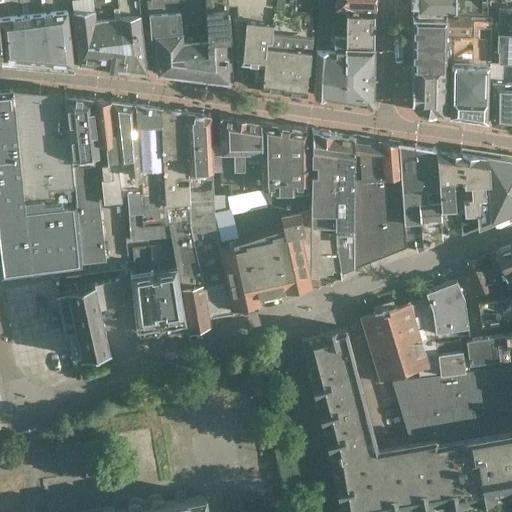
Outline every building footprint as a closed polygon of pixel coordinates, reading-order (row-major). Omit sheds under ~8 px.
[(0,0),(0,42),(1,52),(1,54),(26,56),(19,0),(0,0)] [(19,0),(26,56),(48,59),(41,0),(19,0)] [(73,61),(66,10),(65,0),(41,0),(48,59),(73,61)] [(78,61),(99,64),(91,0),(65,0),(66,10),(72,10),(78,61)] [(91,0),(99,64),(124,67),(118,14),(119,14),(117,0),(91,0)] [(118,14),(124,67),(146,69),(150,70),(141,0),(117,0),(119,14),(118,14)] [(182,41),(178,0),(146,0),(149,13),(149,28),(154,31),(156,72),(184,76),(180,41),(182,41)] [(205,78),(203,57),(207,57),(205,39),(208,38),(204,9),(203,0),(178,0),(182,41),(180,41),(184,76),(205,78)] [(226,5),(225,0),(203,0),(204,9),(208,38),(205,39),(207,57),(203,57),(205,78),(232,82),(226,5)] [(225,0),(226,5),(245,3),(245,16),(233,15),(237,83),(261,87),(261,86),(262,86),(264,36),(269,36),(270,19),(272,19),(273,0),(225,0)] [(273,0),(272,19),(270,19),(269,36),(264,36),(262,86),(282,88),(282,89),(305,92),(307,69),(308,69),(314,13),(293,11),(294,0),(273,0)] [(343,98),(344,50),(345,10),(344,10),(345,5),(336,5),(336,0),(318,0),(318,8),(316,47),(314,94),(343,98)] [(486,0),(413,0),(413,14),(443,14),(443,13),(443,9),(456,9),(456,11),(487,11),(486,0)] [(373,50),(373,11),(373,6),(345,5),(344,10),(345,10),(344,50),(373,50)] [(511,8),(498,8),(496,48),(498,48),(497,59),(511,59),(511,8)] [(445,30),(445,13),(443,13),(443,14),(442,18),(412,18),(412,42),(445,42),(445,30)] [(471,30),(471,15),(471,14),(445,13),(445,30),(471,30)] [(489,49),(491,15),(471,15),(471,30),(470,39),(475,40),(475,54),(470,54),(470,62),(467,62),(465,116),(487,119),(487,63),(490,63),(490,60),(489,49)] [(470,39),(471,30),(445,30),(445,42),(451,46),(450,114),(465,116),(467,62),(470,62),(470,54),(475,54),(475,40),(470,39)] [(445,42),(412,42),(411,66),(438,66),(438,59),(445,59),(445,42)] [(373,50),(344,50),(343,98),(369,102),(372,99),(373,50)] [(438,66),(411,66),(411,101),(417,109),(444,113),(445,59),(438,59),(438,66)] [(490,60),(490,63),(489,79),(491,79),(491,120),(511,123),(511,59),(497,59),(497,60),(490,60)] [(65,110),(64,91),(47,89),(47,88),(29,88),(14,86),(12,86),(23,196),(27,248),(0,250),(0,272),(82,262),(74,182),(67,110),(65,110)] [(12,86),(0,87),(0,250),(27,248),(23,196),(12,86)] [(100,172),(91,95),(64,91),(65,110),(67,110),(74,182),(82,262),(107,259),(95,173),(100,172)] [(109,97),(91,95),(100,172),(103,199),(121,198),(109,97)] [(134,101),(109,97),(121,198),(124,226),(144,224),(142,211),(134,101)] [(166,222),(159,105),(134,101),(142,211),(144,224),(166,222)] [(198,261),(190,220),(188,201),(188,182),(177,183),(176,176),(188,176),(185,108),(159,105),(166,222),(169,222),(186,322),(187,331),(211,323),(210,315),(198,261)] [(190,220),(213,220),(212,184),(210,112),(185,108),(188,176),(188,182),(188,201),(190,220)] [(278,123),(261,120),(219,113),(221,179),(228,180),(229,192),(251,187),(261,185),(271,213),(279,212),(280,212),(311,206),(311,154),(306,154),(305,126),(278,122),(278,123)] [(311,154),(311,206),(311,273),(317,273),(317,270),(324,270),(324,268),(331,268),(331,265),(337,266),(337,268),(338,268),(339,271),(342,270),(336,238),(336,131),(312,127),(311,154)] [(353,134),(336,131),(336,238),(342,270),(353,265),(353,134)] [(353,265),(378,256),(405,245),(398,141),(353,134),(353,265)] [(413,144),(398,141),(405,245),(406,254),(415,251),(413,227),(408,227),(408,211),(419,211),(413,144)] [(435,148),(413,144),(419,211),(408,211),(408,227),(413,227),(416,250),(442,240),(441,230),(435,148)] [(460,152),(435,148),(441,230),(459,223),(458,204),(457,193),(463,186),(462,176),(461,177),(461,175),(462,175),(461,151),(460,151),(460,152)] [(486,155),(461,151),(462,175),(461,175),(461,177),(462,176),(463,186),(457,193),(458,204),(459,223),(460,231),(478,223),(476,194),(483,193),(482,179),(487,179),(486,155)] [(511,159),(486,155),(487,179),(482,179),(483,193),(476,194),(478,223),(511,209),(511,159)] [(310,273),(311,273),(311,206),(280,212),(284,230),(272,233),(284,289),(309,283),(309,284),(310,284),(310,273)] [(210,315),(232,311),(231,306),(226,280),(228,279),(221,250),(219,250),(213,220),(190,220),(198,261),(210,315)] [(169,222),(166,222),(144,224),(124,226),(127,256),(128,256),(130,274),(133,299),(137,329),(161,325),(162,326),(186,322),(169,222)] [(231,306),(232,306),(258,300),(258,297),(285,292),(284,289),(272,233),(270,233),(270,236),(245,242),(245,245),(221,250),(228,279),(226,280),(231,306)] [(488,254),(493,266),(500,263),(505,275),(511,273),(511,272),(511,242),(510,242),(494,249),(495,251),(488,254)] [(479,255),(463,262),(472,283),(487,276),(479,255)] [(511,272),(511,273),(505,275),(503,275),(505,285),(511,284),(511,272)] [(59,310),(63,328),(64,332),(67,331),(72,353),(80,351),(81,356),(108,350),(99,306),(133,299),(130,274),(94,282),(93,281),(54,289),(59,310)] [(472,283),(476,293),(492,286),(487,276),(472,283)] [(409,300),(359,315),(379,378),(423,365),(425,369),(434,368),(432,345),(436,344),(435,339),(460,336),(459,333),(467,332),(464,295),(456,277),(425,289),(427,297),(410,303),(409,300)] [(511,319),(511,294),(477,300),(480,324),(511,319)] [(374,440),(344,326),(339,327),(339,326),(301,336),(309,368),(307,368),(329,451),(332,450),(334,461),(331,461),(340,511),(381,511),(432,503),(433,508),(511,493),(511,429),(436,443),(436,439),(376,449),(374,440)] [(469,361),(511,354),(511,330),(465,338),(469,361)] [(511,354),(469,361),(463,362),(461,348),(460,336),(435,339),(436,344),(437,352),(439,373),(511,363),(511,354)] [(511,363),(439,373),(391,379),(409,436),(511,422),(511,363)] [(307,495),(297,444),(275,448),(286,499),(307,495)] [(206,511),(203,493),(162,501),(161,496),(126,502),(127,508),(114,510),(113,504),(78,511),(206,511)]
